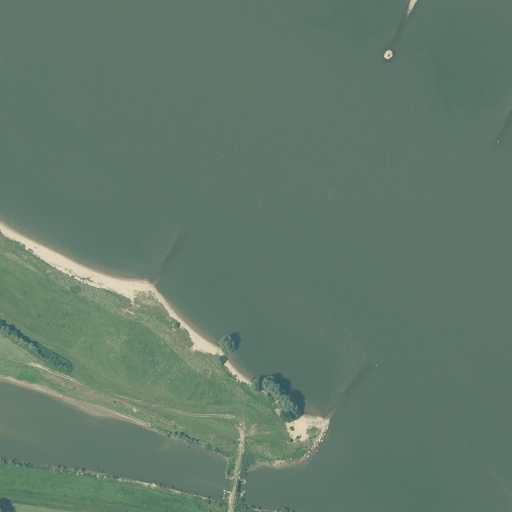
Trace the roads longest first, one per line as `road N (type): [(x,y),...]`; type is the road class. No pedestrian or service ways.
road 1 (track): [(229,511),(237,420),(88,386),(47,366)]
road 2 (track): [(0,490),(161,511)]
